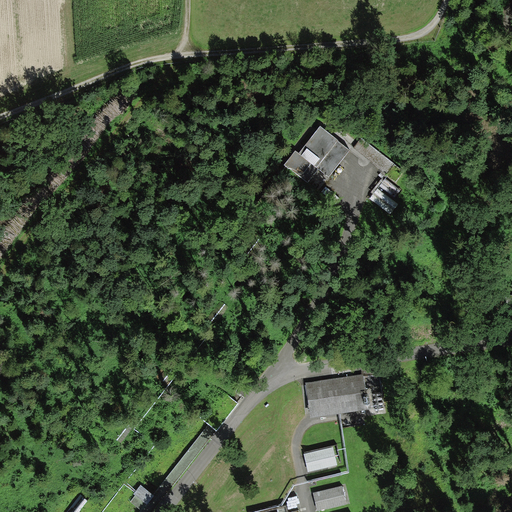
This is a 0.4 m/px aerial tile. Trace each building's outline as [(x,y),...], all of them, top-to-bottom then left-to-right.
[(319,128),(299,155),(295,151),(283,167),(308,185),(318,172),(329,180),(350,152),(337,143),(337,142),(319,128)] [(362,137),(353,148),(389,177),(369,202),(378,209),(407,173),(362,137)] [(364,376),(305,384),(310,419),(369,411),(364,376)] [(307,474),(337,467),(333,448),(302,455),(307,474)] [(314,495),(317,511),(345,506),(342,489),(314,495)]
